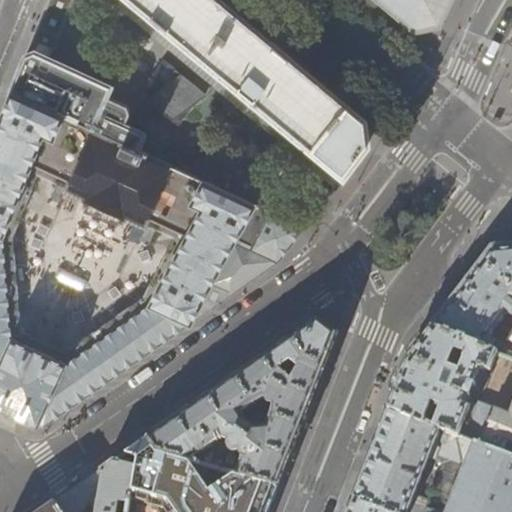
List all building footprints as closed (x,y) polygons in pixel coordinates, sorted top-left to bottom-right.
[(325,169),(340,181),(363,151),(368,143),(365,118),(304,68),(264,34),(253,25),(223,0),(47,0),(31,40),(52,52),(72,0),(132,0),(199,55),(206,61),(329,164),(325,169)] [(378,0),(415,30),(439,25),(450,0),(378,0)] [(125,107),(104,97),(108,87),(35,51),(26,53),(12,90),(136,148),(142,135),(122,125),(128,114),(125,107)] [(144,97),(176,123),(194,105),(206,94),(174,68),(158,87),(144,97)] [(17,415),(16,417),(23,420),(23,418),(38,425),(38,424),(44,426),(70,408),(192,322),(205,313),(239,288),(278,262),(304,228),(136,148),(12,90),(0,119),(0,409),(3,410),(3,409),(9,412),(17,415)] [(465,285),(432,329),(489,350),(492,347),(492,342),(487,339),(507,312),(511,317),(511,316),(511,246),(492,249),(465,285)] [(300,431),(337,335),(317,319),(254,363),(148,438),(159,453),(278,487),(300,431)] [(432,329),(427,335),(417,349),(408,361),(389,410),(424,424),(433,402),(441,405),(432,427),(508,457),(510,448),(506,446),(507,443),(511,444),(511,406),(509,414),(481,403),(482,400),(480,399),(477,405),(469,402),(483,368),(491,372),(491,373),(492,374),(493,373),(493,371),(492,370),(499,354),(489,350),(432,329)] [(432,427),(424,424),(389,410),(371,455),(354,499),(386,511),(408,511),(429,459),(443,464),(425,511),(511,511),(511,458),(508,457),(432,427)] [(167,511),(268,511),(278,487),(159,453),(148,438),(114,462),(134,469),(129,500),(163,506),(167,511)] [(42,511),(117,511),(117,508),(123,509),(123,504),(128,505),(129,500),(134,469),(114,462),(104,469),(42,511)] [(348,511),(354,499),(348,498),(342,511),(348,511)] [(386,511),(354,499),(348,511),(386,511)]
